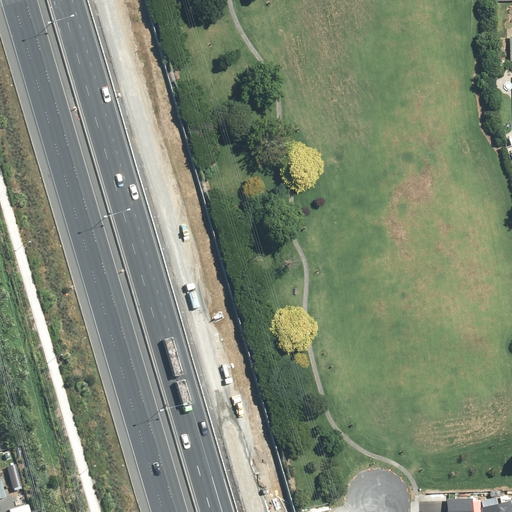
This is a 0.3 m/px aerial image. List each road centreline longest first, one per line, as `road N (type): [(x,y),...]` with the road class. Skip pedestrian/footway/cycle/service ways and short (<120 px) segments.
road 1 (motorway): [(175,511),(24,0)]
road 2 (motorway): [(71,0),(219,511)]
